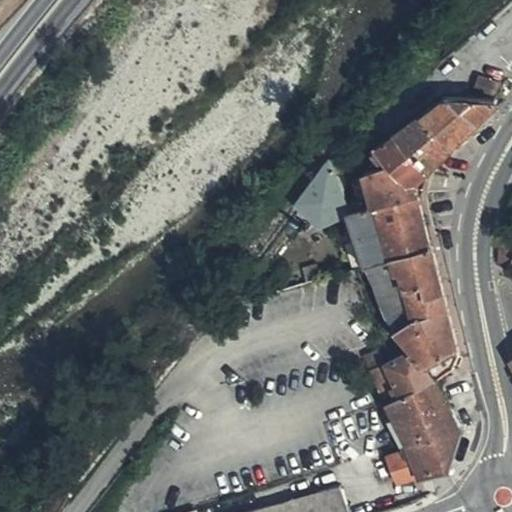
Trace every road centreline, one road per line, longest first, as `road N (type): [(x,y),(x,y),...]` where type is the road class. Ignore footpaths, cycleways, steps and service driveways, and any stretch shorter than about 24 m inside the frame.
road 1 (tertiary): [(511,146),(486,190),(470,259),(498,391)]
road 2 (primary): [(0,93),(78,0)]
